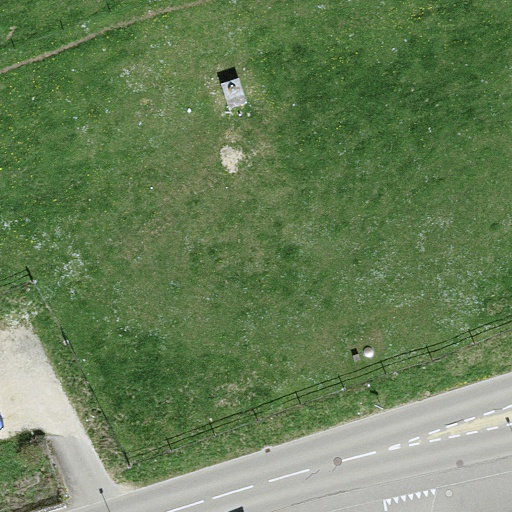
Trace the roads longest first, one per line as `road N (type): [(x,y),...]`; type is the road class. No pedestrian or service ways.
road 1 (tertiary): [(191,511),(360,459)]
road 2 (tertiary): [(360,459),(511,415)]
